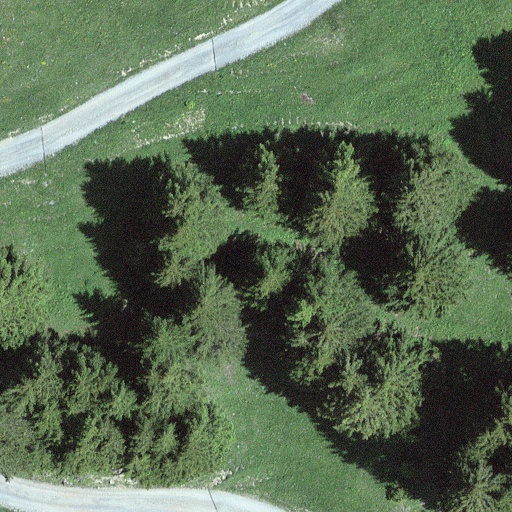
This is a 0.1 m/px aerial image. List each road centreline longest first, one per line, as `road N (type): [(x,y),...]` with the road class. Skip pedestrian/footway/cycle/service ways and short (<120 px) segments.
road 1 (track): [(0,155),(32,150),(310,27),(327,0)]
road 2 (track): [(157,511),(28,500),(0,489)]
